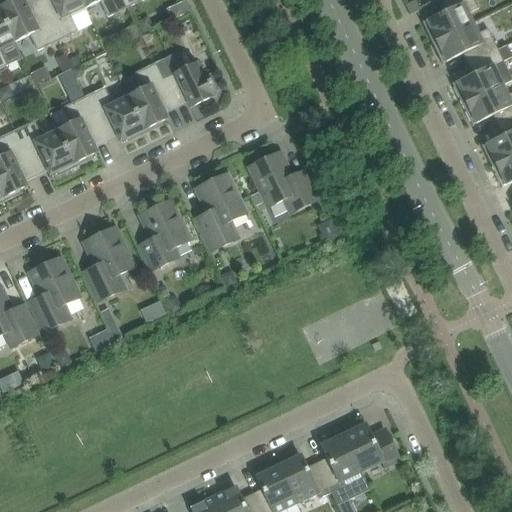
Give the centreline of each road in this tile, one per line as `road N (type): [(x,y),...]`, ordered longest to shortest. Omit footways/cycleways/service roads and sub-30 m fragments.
road 1 (residential): [(112,511),(393,383),(460,511)]
road 2 (residential): [(0,243),(250,122),(256,97),(210,0)]
road 3 (tertiary): [(488,316),(332,0)]
road 4 (residential): [(511,282),(382,0)]
